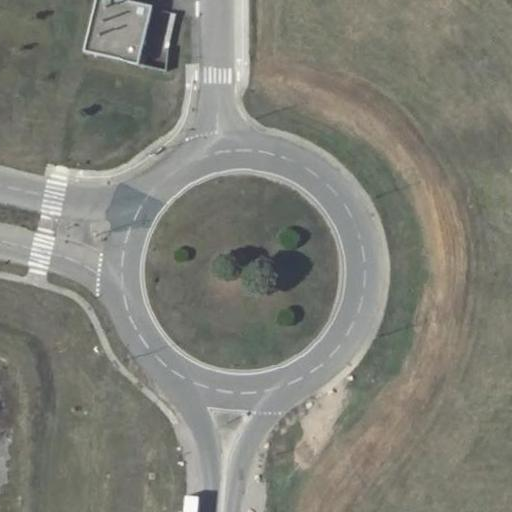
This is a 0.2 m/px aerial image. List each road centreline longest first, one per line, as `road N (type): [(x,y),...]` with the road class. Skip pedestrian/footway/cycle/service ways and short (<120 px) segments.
road 1 (unclassified): [(269,391),(308,376),(339,348),(360,312),(366,271),(359,230),(338,194),(306,167),(267,152),(225,152)]
road 2 (residential): [(217,0),(225,152)]
road 3 (unclassified): [(177,373),(200,414),(212,511)]
road 4 (unclassified): [(138,213),(0,184)]
road 5 (unclassified): [(0,240),(123,277)]
road 6 (unclassified): [(230,511),(269,391)]
